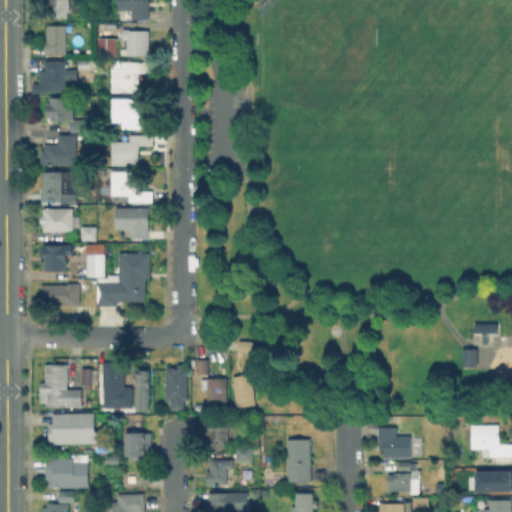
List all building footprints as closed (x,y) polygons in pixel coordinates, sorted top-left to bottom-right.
[(69,0),(70,11),(68,11),(68,16),(50,17),(50,10),(48,10),(48,3),(50,3),(50,0),(69,0)] [(149,0),(150,18),(124,18),(124,11),(125,11),(125,9),(118,9),(118,8),(112,8),(112,3),(119,3),(119,0),(149,0)] [(66,24),(66,46),(69,46),(69,52),(66,52),(66,53),(46,54),(46,40),(48,40),(48,24),(66,24)] [(149,29),(149,55),(127,54),(127,38),(123,38),(123,28),(130,28),(130,29),(149,29)] [(117,37),(117,55),(99,55),(99,36),(117,37)] [(90,58),(91,67),(79,67),(79,66),(76,67),(76,60),(78,60),(78,59),(90,58)] [(66,60),(67,90),(48,90),(48,74),(46,74),(45,60),(66,60)] [(153,61),(153,72),(139,72),(139,91),(112,91),(112,61),(153,61)] [(69,95),(69,108),(74,108),(74,118),(84,118),(84,119),(89,119),(89,127),(84,127),(84,129),(70,129),(70,119),(69,119),(69,120),(51,120),(51,117),(48,117),(47,102),(51,102),(51,95),(69,95)] [(152,117),(152,128),(122,127),(122,121),(112,121),(112,97),(139,97),(139,117),(152,117)] [(77,134),(77,163),(42,163),(42,149),(45,149),(45,143),(59,143),(59,133),(77,134)] [(153,134),(153,144),(139,145),(139,164),(112,164),(112,140),(122,140),(122,134),(130,134),(153,134)] [(77,193),(77,202),(62,202),(62,200),(42,200),(42,190),(43,190),(43,170),(78,170),(78,193),(77,193)] [(153,190),(153,201),(130,200),(122,200),(122,194),(112,194),(112,170),(139,170),(139,190),(153,190)] [(149,207),(149,237),(132,237),(132,228),(116,228),(116,206),(149,207)] [(74,207),(74,230),(44,230),(44,223),(42,223),(42,214),(44,214),(44,207),(74,207)] [(97,225),(97,239),(82,239),(82,225),(97,225)] [(73,243),(73,254),(67,253),(67,263),(66,263),(67,269),(45,269),(45,261),(42,261),(42,252),(44,253),(44,243),(73,243)] [(106,243),(106,253),(106,275),(88,275),(88,243),(106,243)] [(151,251),(151,277),(147,277),(147,300),(118,301),(118,304),(98,305),(98,280),(109,280),(109,273),(120,273),(120,251),(151,251)] [(81,282),(81,304),(49,305),(49,303),(42,303),(42,283),(68,283),(68,282),(81,282)] [(472,321),(494,321),(494,331),(486,331),(486,341),(481,341),(481,331),(472,331),(472,321)] [(255,340),(254,352),(239,351),(239,339),(255,340)] [(459,347),(475,347),(475,365),(460,365),(459,347)] [(209,358),(209,373),(197,372),(197,358),(209,358)] [(101,405),(128,405),(128,383),(122,383),(122,359),(101,359),(101,405)] [(68,362),(68,389),(81,389),(81,406),(46,406),(46,401),(41,401),(41,382),(46,382),(46,362),(68,362)] [(186,364),(186,366),(188,366),(188,390),(192,390),(192,410),(186,411),(186,407),(184,407),(184,408),(171,408),(172,399),(167,399),(167,367),(178,366),(179,364),(186,364)] [(79,366),(91,367),(91,384),(78,383),(79,366)] [(139,408),(139,367),(152,367),(152,408),(139,408)] [(252,373),(256,403),(237,405),(234,385),(233,385),(233,380),(234,380),(233,375),(252,373)] [(227,378),(227,407),(208,407),(208,377),(227,378)] [(51,444),(51,412),(100,413),(100,444),(51,444)] [(228,416),(228,447),(208,447),(208,436),(204,436),(204,418),(209,418),(209,416),(228,416)] [(499,423),(500,443),(511,443),(511,462),(492,463),(492,456),(490,456),(490,455),(483,455),(483,448),(472,448),(472,424),(499,423)] [(397,426),(397,435),(411,435),(412,456),(384,457),(383,448),(379,448),(378,426),(397,426)] [(127,455),(127,432),(152,432),(152,455),(127,455)] [(311,438),(312,480),(289,480),(288,438),(311,438)] [(109,450),(109,439),(120,439),(120,450),(109,450)] [(252,445),(252,459),(237,459),(236,445),(252,445)] [(117,463),(104,463),(104,454),(117,454),(117,463)] [(45,485),(45,457),(90,457),(90,485),(45,485)] [(233,467),(233,482),(228,482),(228,483),(211,483),(210,475),(209,475),(209,471),(211,471),(211,459),(233,459),(234,467),(233,467)] [(397,491),(397,472),(413,472),(413,491),(397,491)] [(505,473),(505,491),(472,491),(473,490),(471,489),(471,486),(473,485),(473,473),(505,473)] [(239,487),(239,491),(244,491),(244,504),(231,504),(231,511),(207,511),(207,503),(209,503),(209,492),(231,491),(231,487),(239,487)] [(75,490),(75,501),(60,501),(60,489),(75,490)] [(314,491),(314,499),(318,498),(318,506),(314,506),(314,511),(292,511),(292,504),(296,504),(296,492),(314,491)] [(105,511),(105,500),(118,500),(118,493),(144,492),(144,511),(105,511)] [(427,509),(411,509),(411,495),(427,494),(427,509)] [(511,498),(511,511),(475,511),(475,507),(491,507),(490,498),(511,498)] [(402,500),(402,511),(378,511),(378,500),(382,500),(402,500)] [(74,511),(43,511),(43,506),(48,505),(48,502),(69,502),(69,511),(74,511)]
